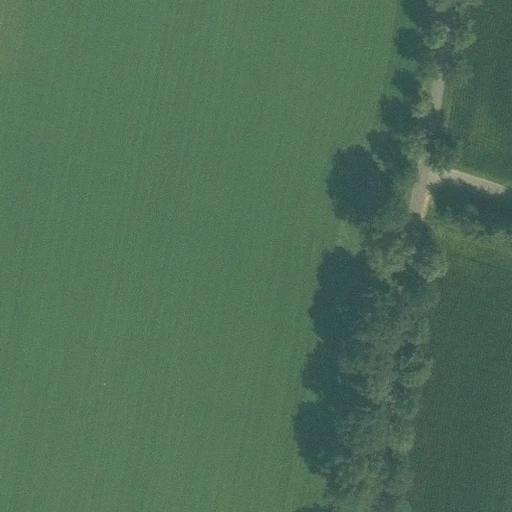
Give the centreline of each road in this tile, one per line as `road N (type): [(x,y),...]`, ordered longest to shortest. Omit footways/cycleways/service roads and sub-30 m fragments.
road 1 (unclassified): [(428,178),(370,511)]
road 2 (unclassified): [(454,0),(428,178)]
